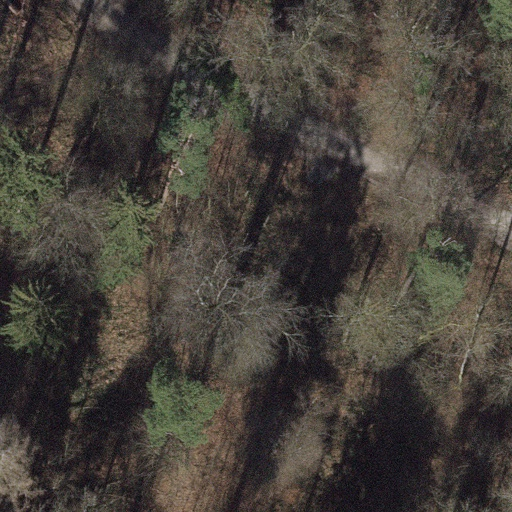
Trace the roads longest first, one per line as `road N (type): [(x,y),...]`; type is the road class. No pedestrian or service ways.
road 1 (track): [(99,0),(172,67),(511,237)]
road 2 (track): [(172,67),(0,98)]
